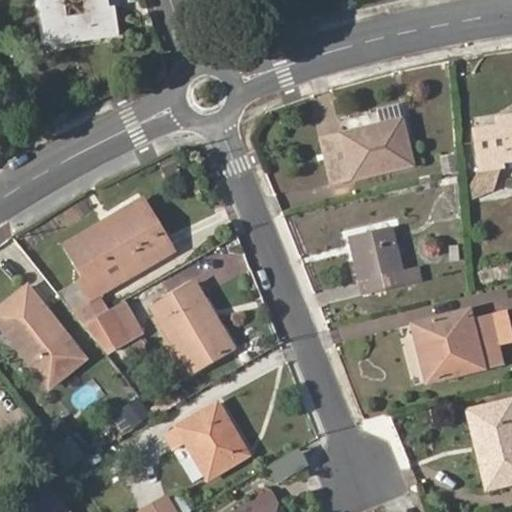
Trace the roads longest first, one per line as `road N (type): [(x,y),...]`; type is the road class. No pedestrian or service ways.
road 1 (residential): [(362,479),(209,90)]
road 2 (residential): [(511,9),(347,45),(209,90)]
road 3 (residential): [(209,90),(0,201)]
